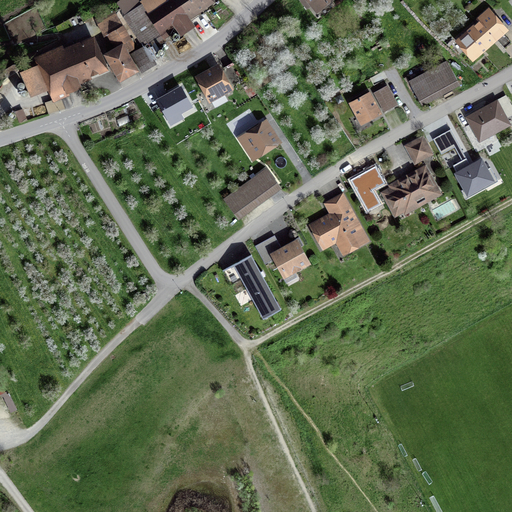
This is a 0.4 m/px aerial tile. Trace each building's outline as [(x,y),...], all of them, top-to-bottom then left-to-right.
[(148,0),(124,0),(117,5),(143,45),(163,31),(165,34),(172,29),(170,26),(175,23),(182,33),(192,26),(185,16),(195,10),(196,11),(212,0),(211,0),(148,0)] [(309,0),(318,11),(330,0),(309,0)] [(105,36),(114,32),(121,45),(131,40),(114,12),(97,22),(105,36)] [(511,43),(502,32),(505,29),(491,14),(460,41),(473,56),(495,37),(505,49),(511,43)] [(121,79),(136,70),(126,52),(133,48),(131,45),(133,44),(131,40),(121,45),(108,53),(110,57),(109,58),(121,79)] [(49,89),(64,83),(68,92),(80,87),(76,78),(103,67),(92,42),(64,54),(62,47),(43,55),(46,62),(32,68),(23,74),(32,94),(48,88),(49,89)] [(159,56),(153,46),(134,57),(140,67),(159,56)] [(455,81),(445,64),(412,82),(422,99),(455,81)] [(4,72),(7,76),(17,69),(14,65),(4,72)] [(198,78),(210,100),(231,88),(219,67),(198,78)] [(181,86),(156,100),(170,126),(184,119),(181,114),(193,108),(181,86)] [(388,89),(375,96),(386,115),(399,108),(388,89)] [(369,93),(351,103),(362,123),(380,114),(369,93)] [(511,106),(507,97),(499,101),(507,115),(511,112),(511,106)] [(49,113),(65,110),(61,98),(46,104),(49,113)] [(482,111),(469,118),(479,136),(491,130),(492,132),(508,124),(497,103),(485,109),(486,111),(483,113),(482,111)] [(15,112),(19,123),(27,120),(23,109),(15,112)] [(279,142),(266,122),(245,136),(258,155),(279,142)] [(438,134),(434,137),(441,150),(446,148),(438,134)] [(409,147),(416,160),(429,153),(422,139),(409,147)] [(468,155),(451,164),(465,188),(461,190),(465,197),(500,178),(492,165),(487,168),(482,159),(473,164),(468,155)] [(385,183),(375,166),(350,180),(367,211),(381,203),(373,190),(385,183)] [(276,183),(267,169),(225,199),(235,213),(276,183)] [(390,191),(397,203),(405,199),(408,199),(412,206),(427,198),(426,196),(436,190),(426,173),(412,181),(410,177),(397,185),(398,187),(390,191)] [(343,256),(370,241),(343,193),(324,203),(329,213),(308,225),(323,251),(336,243),(343,256)] [(259,243),(268,258),(274,255),(286,276),(300,268),(299,266),(307,262),(299,247),(303,245),(299,237),(294,240),(296,243),(280,251),(272,236),(259,243)] [(251,254),(223,270),(231,285),(242,279),(263,319),(281,309),(251,254)]
